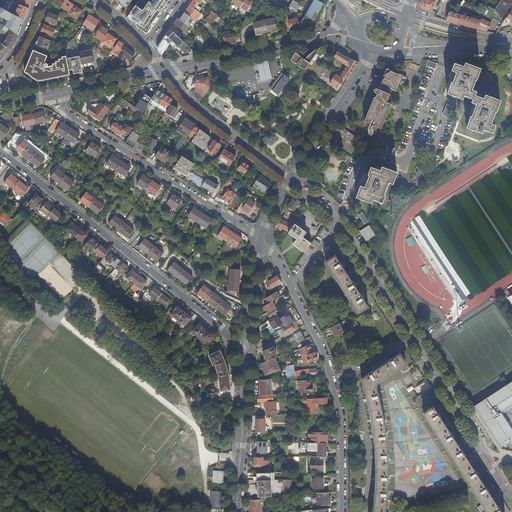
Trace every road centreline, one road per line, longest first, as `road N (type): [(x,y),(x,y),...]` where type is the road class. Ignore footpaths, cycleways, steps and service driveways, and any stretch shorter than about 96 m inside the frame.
road 1 (residential): [(234,344),(0,150)]
road 2 (residential): [(258,243),(67,112),(61,92)]
road 3 (residential): [(442,47),(405,163),(362,159),(347,203),(332,216)]
road 4 (residential): [(417,341),(511,495)]
road 5 (residential): [(289,179),(196,110),(163,70)]
road 6 (residential): [(332,384),(298,303),(258,243)]
road 7 (tertiary): [(317,37),(163,70)]
road 8 (unclassified): [(234,511),(244,356)]
road 9 (unclassified): [(289,179),(372,51)]
road 10 (residential): [(332,216),(417,341)]
road 11 (residential): [(354,376),(367,433),(366,511)]
road 12 (residential): [(340,511),(332,384)]
